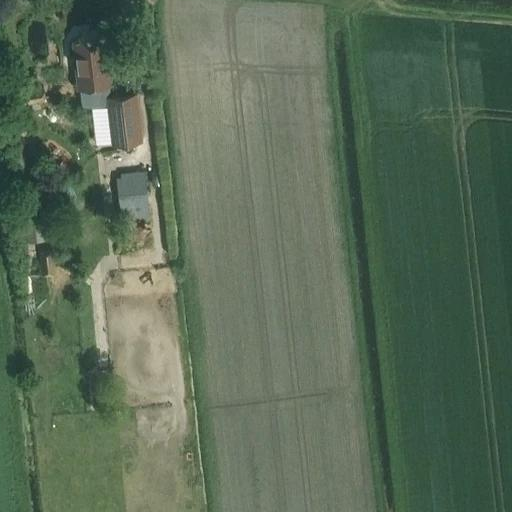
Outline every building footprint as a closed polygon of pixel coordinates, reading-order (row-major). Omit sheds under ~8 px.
[(97,36),(96,29),(79,31),(79,39),(71,40),(77,86),(111,82),(105,35),(97,36)] [(18,105),(37,101),(34,87),(15,91),(18,105)] [(141,139),(136,91),(106,95),(111,142),(141,139)] [(6,103),(9,113),(17,111),(15,101),(6,103)] [(61,179),(72,167),(64,159),(53,171),(61,179)] [(149,212),(145,175),(116,178),(120,215),(149,212)] [(44,192),(19,195),(22,216),(46,214),(44,192)] [(52,238),(50,214),(19,218),(22,241),(52,238)] [(41,274),(56,273),(54,248),(38,249),(41,274)]
